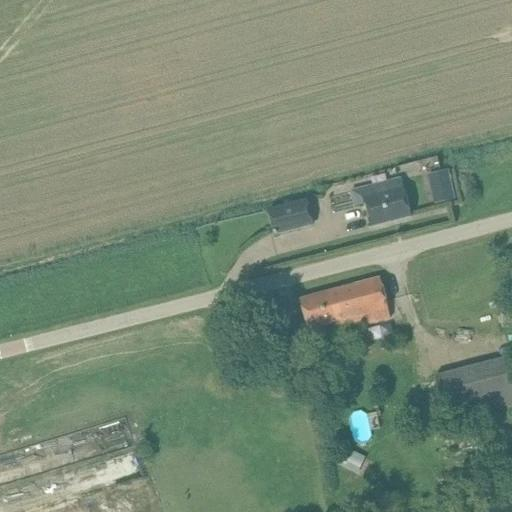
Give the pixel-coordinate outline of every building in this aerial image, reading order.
[(409,218),(405,198),(401,182),(375,188),(377,196),(363,199),(365,208),(370,228),(409,218)] [(267,213),(269,220),(273,236),(311,226),(305,203),(267,213)] [(379,279),(298,300),(303,319),(306,331),(332,325),(335,336),(389,323),(384,298),(379,279)] [(511,364),(510,356),(431,377),(446,434),(480,425),(484,436),(493,433),(490,422),(511,415),(511,364)] [(345,448),(337,466),(357,475),(365,458),(345,448)]
